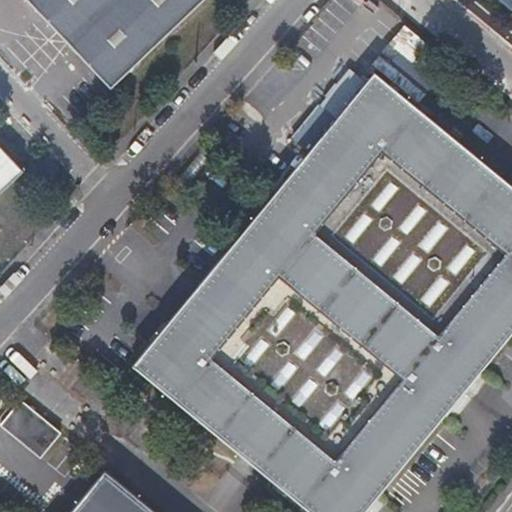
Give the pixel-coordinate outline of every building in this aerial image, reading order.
[(31,0),(115,87),(207,0),(31,0)] [(313,511),(364,511),(511,331),(511,187),(373,75),(142,358),(135,367),(313,511)] [(220,137),(259,172),(281,149),(242,114),(220,137)] [(0,196),(25,173),(0,146),(0,196)] [(19,400),(8,413),(0,423),(0,426),(38,458),(59,433),(19,400)] [(152,511),(103,471),(69,511),(152,511)]
